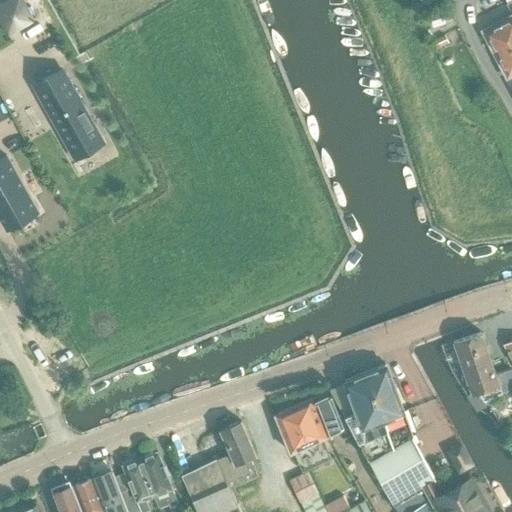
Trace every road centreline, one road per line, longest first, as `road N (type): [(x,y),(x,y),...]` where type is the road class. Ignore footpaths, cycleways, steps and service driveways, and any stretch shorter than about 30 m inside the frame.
road 1 (residential): [(68,454),(511,295)]
road 2 (residential): [(68,454),(0,328)]
